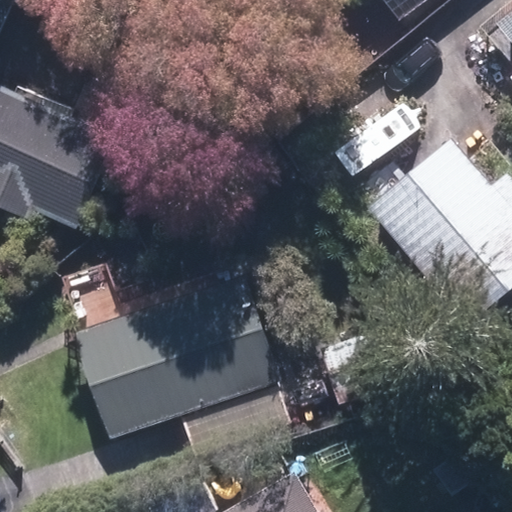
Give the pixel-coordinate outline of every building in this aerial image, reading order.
[(28,0),(0,0),(0,56),(6,58),(28,0)] [(120,136),(0,79),(0,183),(80,221),(120,136)] [(456,138),(377,203),(471,315),(511,281),(511,173),(496,186),(456,138)] [(86,327),(120,433),(286,379),(252,274),(86,327)] [(417,310),(324,342),(341,392),(435,360),(417,310)] [(325,511),(300,467),(219,511),(325,511)]
